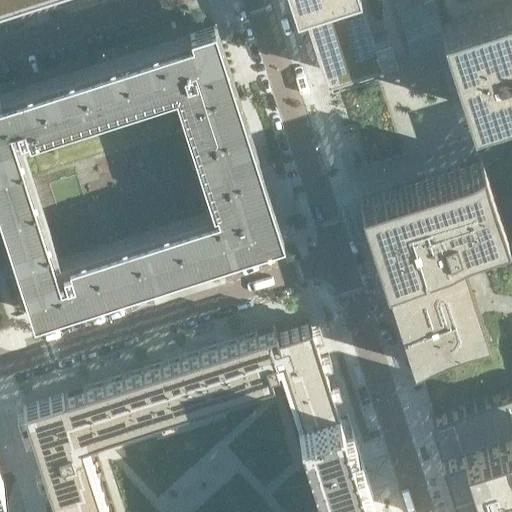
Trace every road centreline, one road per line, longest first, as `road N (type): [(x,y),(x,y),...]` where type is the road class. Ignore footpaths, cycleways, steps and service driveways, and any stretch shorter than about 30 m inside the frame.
road 1 (residential): [(0,367),(338,258)]
road 2 (residential): [(257,0),(338,258)]
road 3 (residential): [(338,258),(420,511)]
road 4 (residential): [(0,48),(151,0)]
